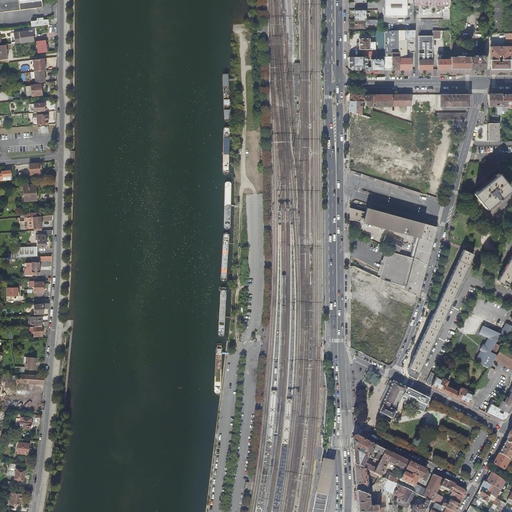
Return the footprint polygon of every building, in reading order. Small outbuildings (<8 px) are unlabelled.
[(0,0),(0,12),(42,7),(41,0),(0,0)] [(384,0),(385,15),(386,17),(407,17),(408,16),(407,0),(384,0)] [(364,20),(365,20),(365,10),(353,10),(354,20),(364,20)] [(31,27),(48,25),(47,20),(42,20),(42,18),(36,19),(36,21),(30,22),(31,27)] [(364,20),(354,20),(354,29),(364,29),(364,20)] [(15,44),(33,42),(33,35),(27,36),(27,32),(13,33),(15,44)] [(384,71),(398,70),(398,32),(384,32),(384,57),(384,59),(384,71)] [(400,70),(411,70),(411,59),(406,59),(406,39),(410,39),(410,49),(415,49),(415,32),(398,32),(398,70),(400,70)] [(432,36),(427,36),(418,36),(418,70),(427,70),(433,70),(432,38),(432,36)] [(358,39),(358,50),(369,50),(369,39),(358,39)] [(46,52),(44,41),(36,42),(38,53),(46,52)] [(478,70),(485,70),(485,45),(478,45),(478,49),(481,49),(481,54),(482,56),(475,56),(475,57),(471,57),(471,70),(478,70)] [(502,60),(510,60),(510,46),(490,46),(490,60),(498,60),(498,57),(502,57),(502,60)] [(447,70),(450,70),(450,57),(450,56),(448,56),(447,56),(447,60),(442,59),(442,54),(437,54),(437,70),(447,70)] [(461,70),(471,70),(471,57),(464,57),(464,56),(457,56),(457,57),(450,57),(450,70),(461,70)] [(352,71),(367,71),(367,67),(367,57),(348,57),(349,68),(352,71)] [(43,71),(44,71),(43,59),(32,60),(34,73),(41,72),(43,71)] [(382,71),(384,71),(384,59),(371,59),(371,67),(367,67),(367,71),(382,71)] [(500,70),(510,69),(510,60),(502,60),(502,62),(499,62),(499,60),(498,60),(490,60),(490,70),(500,70)] [(43,71),(41,72),(34,73),(30,73),(31,80),(35,79),(35,84),(44,83),(43,71)] [(41,95),(40,85),(31,86),(31,87),(25,87),(26,96),(31,96),(32,96),(41,95)] [(511,106),(511,94),(509,94),(501,95),(501,114),(505,114),(506,108),(511,108),(511,106)] [(349,98),(349,112),(361,115),(361,102),(366,102),(366,106),(372,105),(372,95),(361,96),(351,96),(350,97),(349,98)] [(376,95),(372,95),(372,105),(373,105),(374,106),(389,106),(392,106),(391,95),(376,95)] [(402,95),(391,95),(392,106),(412,106),(412,96),(412,95),(402,95)] [(440,107),(469,107),(469,95),(456,95),(449,95),(441,95),(439,95),(440,107)] [(501,114),(501,95),(488,95),(488,106),(497,106),(497,114),(501,115),(501,114)] [(43,104),(34,104),(35,112),(44,111),(43,104)] [(372,112),(372,118),(392,125),(392,118),(372,112)] [(37,126),(48,125),(47,115),(36,115),(37,126)] [(392,125),(412,131),(412,124),(392,117),(392,118),(392,125)] [(498,124),(488,124),(488,132),(488,141),(498,141),(498,124)] [(43,173),(42,163),(29,164),(31,174),(43,173)] [(415,164),(413,171),(424,175),(426,168),(415,164)] [(387,166),(383,176),(394,180),(398,171),(387,166)] [(2,181),(10,180),(10,176),(11,176),(11,171),(7,171),(7,169),(4,169),(4,171),(1,171),(2,181)] [(415,179),(417,173),(408,170),(406,176),(415,179)] [(479,189),(474,194),(486,209),(510,189),(498,174),(479,189)] [(35,185),(23,186),(24,201),(36,200),(35,185)] [(418,296),(426,266),(433,240),(437,225),(424,221),(423,222),(423,224),(358,206),(356,210),(350,209),(350,219),(417,238),(411,258),(387,251),(384,261),(382,260),(378,275),(381,275),(380,279),(418,296)] [(42,228),(41,216),(28,217),(29,228),(34,228),(42,228)] [(467,231),(469,221),(457,218),(455,228),(467,231)] [(36,231),(35,234),(37,234),(37,240),(37,248),(45,248),(45,235),(52,235),(52,230),(36,231)] [(398,252),(402,243),(389,236),(384,245),(398,252)] [(37,248),(17,247),(17,257),(36,257),(37,248)] [(411,362),(408,368),(407,371),(409,376),(416,380),(419,373),(418,372),(473,254),(463,249),(459,259),(461,259),(459,262),(458,262),(456,265),(451,276),(452,277),(451,280),(450,279),(448,282),(441,297),(443,298),(442,300),(440,300),(440,298),(431,318),(433,318),(432,321),(430,320),(422,339),(423,340),(422,342),(420,341),(412,359),(414,360),(412,363),(411,362)] [(511,277),(511,256),(498,281),(505,285),(504,286),(506,288),(511,277)] [(44,282),(34,282),(34,292),(44,292),(44,282)] [(8,296),(20,296),(21,287),(8,287),(8,296)] [(49,303),(34,304),(34,314),(43,313),(43,309),(48,309),(49,303)] [(41,316),(30,317),(31,323),(33,323),(33,326),(42,326),(47,326),(48,322),(42,322),(41,316)] [(490,367),(496,357),(497,355),(491,351),(495,343),(501,333),(483,325),(479,333),(488,338),(474,362),(489,368),(490,367)] [(33,326),(29,327),(29,330),(33,330),(34,336),(42,336),(42,326),(33,326)] [(371,339),(372,331),(363,330),(362,338),(371,339)] [(497,355),(501,346),(495,343),(491,351),(497,355)] [(511,352),(501,346),(497,355),(496,357),(511,366),(511,352)] [(31,375),(35,375),(36,358),(26,357),(26,365),(27,365),(27,369),(32,369),(31,375)] [(495,370),(490,367),(489,368),(480,382),(486,385),(495,370)] [(431,372),(425,384),(430,386),(436,375),(431,372)] [(436,375),(430,386),(467,404),(472,396),(474,394),(458,386),(457,388),(455,391),(446,387),(447,384),(450,377),(442,372),(440,377),(436,375)] [(28,383),(28,385),(33,385),(33,384),(43,384),(44,376),(35,375),(31,375),(16,374),(16,375),(13,375),(12,379),(16,379),(16,382),(28,383)] [(12,379),(13,375),(0,375),(0,396),(4,396),(6,386),(6,392),(15,393),(16,382),(16,379),(12,379)] [(28,383),(16,382),(15,393),(28,394),(28,385),(28,383)] [(423,413),(430,399),(394,382),(384,406),(384,408),(380,413),(393,418),(403,396),(404,394),(408,396),(407,398),(405,404),(423,413)] [(472,396),(478,398),(486,385),(480,382),(474,394),(472,396)] [(507,419),(511,409),(511,387),(510,391),(511,391),(509,397),(507,397),(505,401),(502,400),(500,403),(493,400),(486,413),(502,421),(507,419)] [(276,391),(271,391),(270,405),(269,419),(267,435),(266,445),(265,456),(263,471),(261,484),(259,496),(257,509),(262,510),(265,488),(268,469),(271,449),(273,427),(276,402),(276,391)] [(472,396),(467,404),(473,407),(478,398),(472,396)] [(292,400),(287,399),(285,419),(283,434),(282,449),(280,464),(277,479),(275,497),(272,511),(278,511),(282,485),(286,462),(288,440),(290,420),(292,400)] [(4,402),(4,409),(19,410),(19,401),(9,400),(9,403),(4,402)] [(31,419),(21,418),(20,429),(30,430),(31,419)] [(369,458),(375,446),(355,437),(353,438),(353,450),(369,458)] [(511,455),(511,445),(505,442),(498,453),(510,460),(511,455)] [(29,444),(19,443),(17,453),(28,455),(29,444)] [(379,463),(385,451),(375,446),(369,458),(370,459),(374,460),(379,463)] [(375,474),(379,463),(374,460),(371,468),(367,466),(370,459),(369,458),(353,450),(354,464),(365,470),(369,471),(375,474)] [(386,463),(391,454),(385,451),(379,463),(375,474),(378,476),(380,477),(383,471),(386,463)] [(510,460),(498,453),(493,464),(504,470),(505,468),(508,463),(510,460)] [(414,493),(430,500),(432,501),(436,493),(437,491),(440,486),(443,479),(434,474),(426,489),(415,483),(418,477),(426,481),(431,473),(391,454),(386,463),(402,471),(398,478),(387,473),(384,479),(386,480),(397,485),(414,493)] [(323,511),(324,511),(326,502),(327,494),(330,479),(331,471),(332,469),(333,463),(328,462),(326,461),(322,460),(321,465),(320,471),(319,474),(315,495),(314,499),(311,511),(323,511)] [(365,470),(354,464),(355,485),(362,485),(363,488),(367,487),(365,470)] [(24,472),(16,470),(14,481),(23,482),(24,472)] [(486,483),(483,481),(480,488),(490,495),(496,499),(500,501),(505,492),(500,489),(505,481),(492,472),(491,475),(486,483)] [(382,490),(386,480),(384,479),(380,477),(378,476),(377,479),(375,484),(367,487),(363,488),(356,487),(356,491),(377,500),(379,497),(380,495),(382,490)] [(450,491),(463,498),(465,493),(465,489),(443,479),(440,486),(450,491)] [(392,494),(397,485),(386,480),(382,490),(385,491),(392,494)] [(509,484),(505,481),(500,489),(505,492),(508,486),(509,484)] [(407,507),(414,493),(397,485),(392,494),(398,497),(396,502),(407,507)] [(490,495),(480,488),(475,496),(478,498),(480,496),(484,498),(482,501),(487,503),(489,499),(488,498),(490,495)] [(377,500),(356,491),(357,511),(377,511),(377,506),(374,507),(370,507),(370,501),(375,501),(375,503),(377,503),(377,500)] [(449,500),(459,505),(463,498),(450,491),(449,494),(450,495),(449,496),(451,497),(449,500)] [(21,495),(12,493),(10,504),(19,505),(21,495)] [(432,501),(439,505),(442,499),(444,500),(446,501),(447,499),(443,497),(436,493),(432,501)] [(483,504),(474,498),(470,507),(479,511),(483,504)] [(500,501),(496,499),(489,511),(493,511),(497,507),(499,503),(500,501)] [(429,511),(453,511),(442,506),(439,505),(432,501),(430,500),(428,503),(426,507),(431,510),(429,511)] [(442,506),(453,511),(455,511),(459,505),(449,500),(447,505),(443,503),(442,506)] [(424,511),(426,507),(428,503),(425,501),(424,504),(410,505),(410,511),(424,511)]
